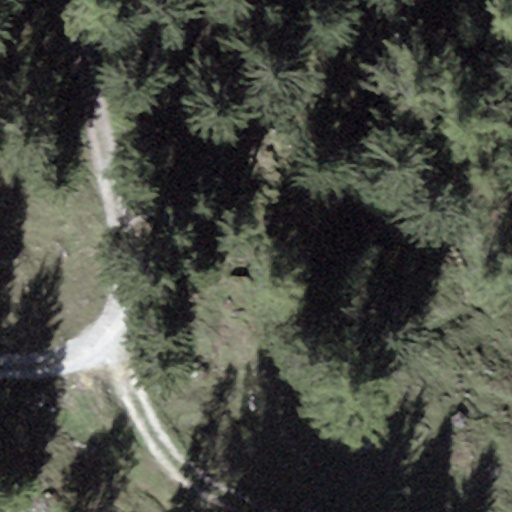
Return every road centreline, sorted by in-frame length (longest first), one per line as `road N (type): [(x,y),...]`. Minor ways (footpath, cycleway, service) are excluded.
road 1 (track): [(0,349),(121,338),(120,234),(66,75),(70,0)]
road 2 (track): [(226,511),(183,470),(121,338)]
